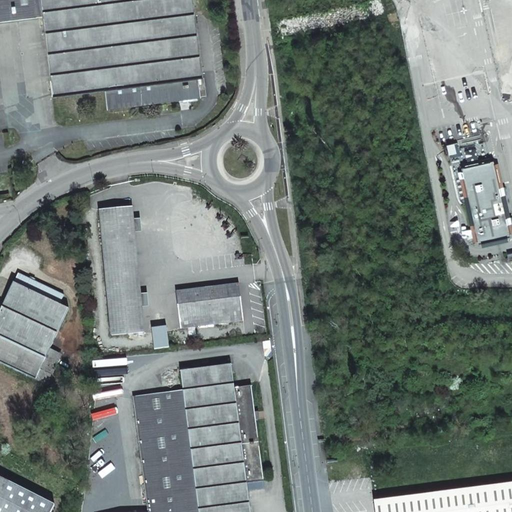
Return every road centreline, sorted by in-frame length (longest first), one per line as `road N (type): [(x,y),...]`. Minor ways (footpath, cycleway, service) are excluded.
road 1 (unclassified): [(311,511),(284,289),(256,183)]
road 2 (residential): [(0,221),(84,173),(211,160)]
road 3 (unknown): [(60,184),(14,28)]
road 4 (unclassified): [(245,130),(258,86),(247,0)]
